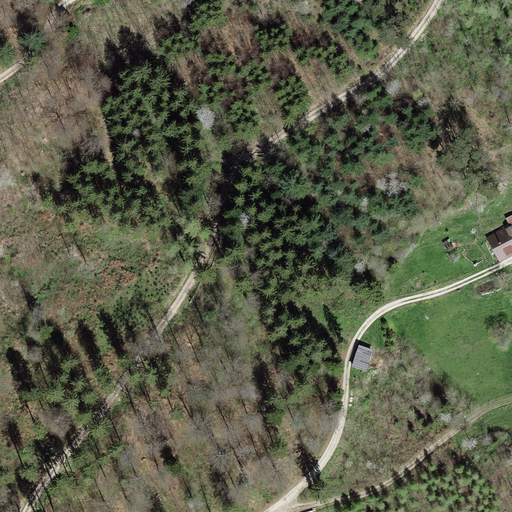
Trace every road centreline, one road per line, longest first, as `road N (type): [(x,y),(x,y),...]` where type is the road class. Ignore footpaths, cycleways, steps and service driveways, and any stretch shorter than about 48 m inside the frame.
road 1 (track): [(33,511),(204,285),(245,169),(383,70),(425,26),(437,0)]
road 2 (track): [(511,264),(385,307),(366,323),(349,352),(340,433),(277,510)]
road 3 (track): [(511,401),(386,483),(277,510)]
